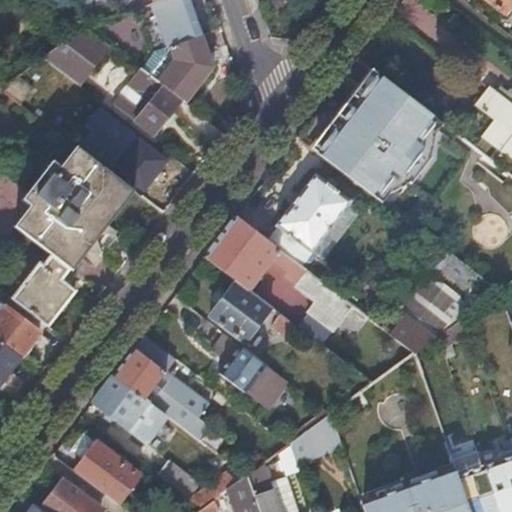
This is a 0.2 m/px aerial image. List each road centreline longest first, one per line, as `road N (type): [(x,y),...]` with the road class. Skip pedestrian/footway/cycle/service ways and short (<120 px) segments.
road 1 (residential): [(0,480),(278,123)]
road 2 (residential): [(278,123),(374,0)]
road 3 (residential): [(278,123),(235,0)]
